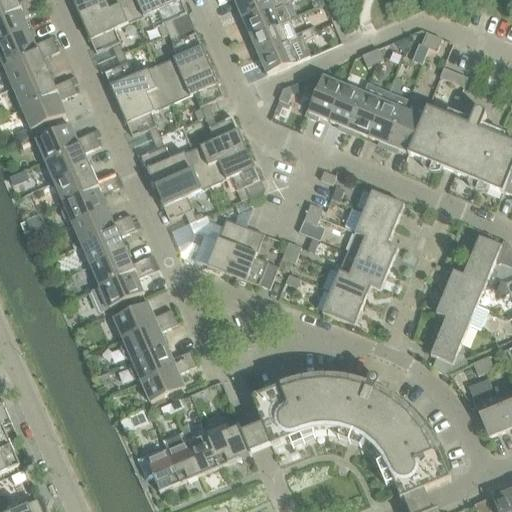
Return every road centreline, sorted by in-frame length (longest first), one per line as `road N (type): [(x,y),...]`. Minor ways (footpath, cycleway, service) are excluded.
road 1 (residential): [(238,92),(426,15),(511,50)]
road 2 (residential): [(170,267),(54,0)]
road 3 (residential): [(446,201),(252,124),(238,92)]
road 4 (residential): [(328,346),(218,376),(170,267)]
road 5 (residential): [(328,346),(170,267)]
road 6 (residential): [(77,511),(11,358)]
road 7 (residential): [(486,471),(449,401),(389,351)]
